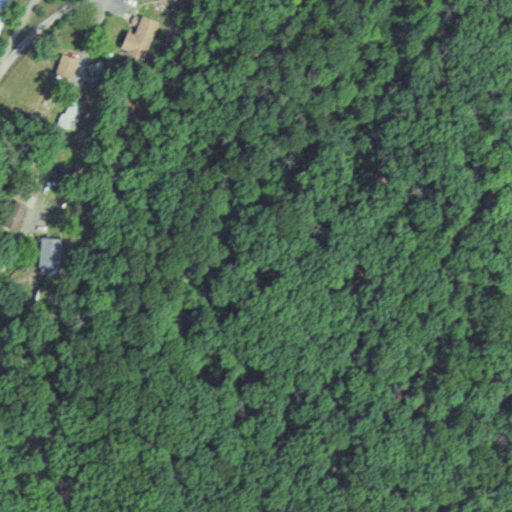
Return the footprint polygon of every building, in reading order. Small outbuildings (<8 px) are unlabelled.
[(0,0),(0,18),(1,19),(13,0),(0,0)] [(125,31),(119,48),(145,58),(158,21),(141,15),(134,34),(125,31)] [(86,102),(72,95),(57,123),(71,130),(86,102)] [(25,210),(11,203),(1,224),(15,231),(25,210)] [(61,238),(40,238),(39,268),(60,269),(61,238)]
